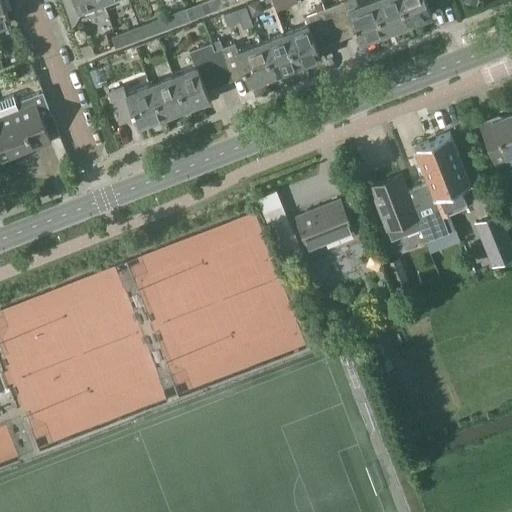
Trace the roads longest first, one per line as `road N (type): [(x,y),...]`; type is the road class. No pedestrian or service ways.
road 1 (tertiary): [(105,201),(511,42)]
road 2 (residential): [(105,201),(30,0)]
